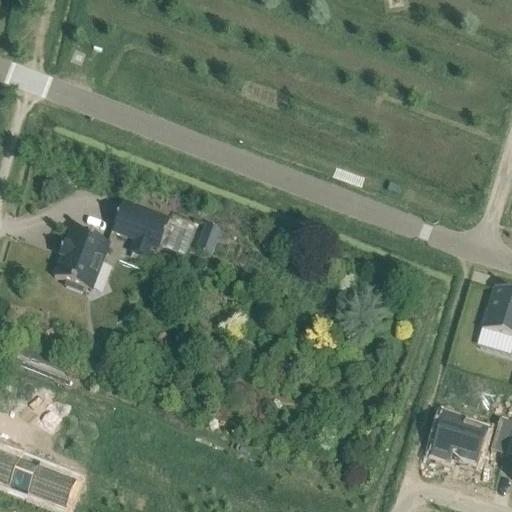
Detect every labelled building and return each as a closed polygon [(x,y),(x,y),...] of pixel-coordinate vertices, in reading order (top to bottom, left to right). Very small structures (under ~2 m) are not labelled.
[(170,223),(123,205),(112,235),(158,253),(170,223)] [(62,260),(54,279),(67,284),(65,289),(82,295),(84,291),(87,292),(90,284),(92,279),(92,278),(99,275),(110,247),(72,232),(67,247),(64,246),(59,259),(62,260)] [(198,253),(209,257),(216,239),(205,234),(198,253)] [(511,295),(494,290),(482,332),(511,341),(511,295)] [(443,416),(430,459),(449,464),(452,455),(460,457),(459,462),(477,468),(487,434),(461,426),(462,421),(443,416)] [(511,423),(500,420),(491,451),(506,456),(511,435),(511,423)] [(0,455),(0,485),(16,491),(66,511),(67,509),(65,509),(74,486),(76,487),(76,485),(29,467),(0,455)]
